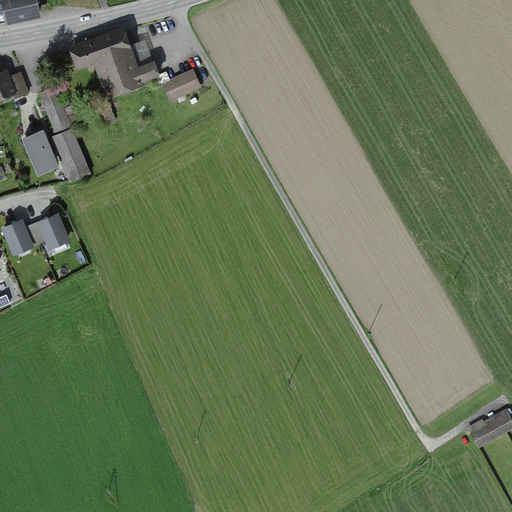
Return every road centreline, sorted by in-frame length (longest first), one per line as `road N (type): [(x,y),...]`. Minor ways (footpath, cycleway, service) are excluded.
road 1 (unclassified): [(172,2),(430,451),(491,411)]
road 2 (secondary): [(172,2),(0,39)]
